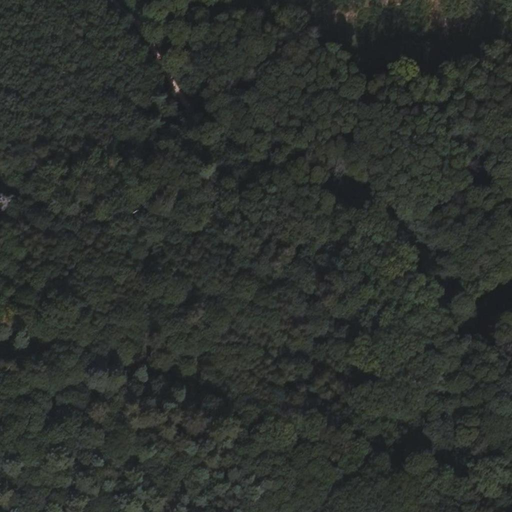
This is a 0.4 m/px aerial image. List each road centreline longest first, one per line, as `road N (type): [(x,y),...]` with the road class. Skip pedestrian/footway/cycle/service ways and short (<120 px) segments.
road 1 (track): [(511,367),(475,355),(442,323),(395,242),(370,221),(187,114),(133,26),(98,0)]
road 2 (track): [(0,324),(482,511)]
